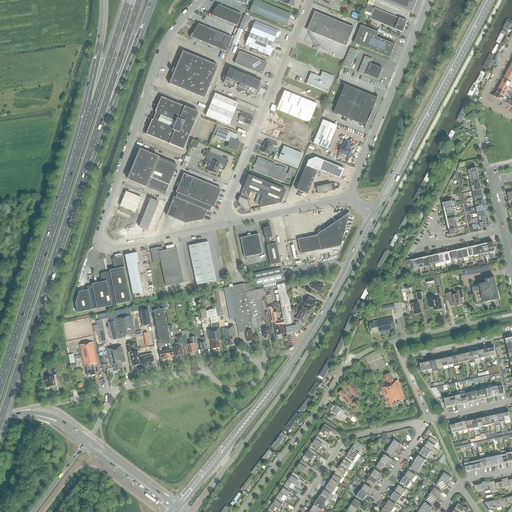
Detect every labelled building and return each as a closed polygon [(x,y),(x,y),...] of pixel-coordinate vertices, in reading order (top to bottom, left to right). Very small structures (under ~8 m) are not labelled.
[(253,0),(249,11),(285,26),(290,14),(256,0),(253,0)] [(411,14),(412,14),(417,0),(380,0),(412,13),(411,14)] [(212,15),(211,15),(237,26),(241,15),(237,13),(231,11),(228,10),(228,9),(227,9),(223,8),(223,7),(217,5),(217,6),(212,15)] [(399,18),(388,14),(374,8),(370,19),(384,25),(395,29),(401,32),(401,31),(402,30),(403,29),(404,30),(407,21),(399,18)] [(354,28),(315,12),(307,31),(346,47),(354,28)] [(255,21),(250,33),(272,43),(275,37),(276,37),(277,35),(278,36),(280,32),(255,21)] [(190,37),(226,52),(232,38),(198,24),(197,25),(198,25),(191,37),(190,36),(190,37)] [(361,25),(354,43),(389,58),(390,57),(389,57),(393,45),(395,46),(395,45),(376,37),(378,32),(361,25)] [(231,30),(237,32),(233,44),(237,45),(242,29),(232,26),(231,30)] [(245,45),(270,55),(272,51),(271,51),(271,49),(270,48),(272,43),(250,33),(245,45)] [(502,37),(495,50),(498,52),(505,38),(502,37)] [(175,68),(211,82),(217,66),(182,51),(175,68)] [(267,63),(239,51),(234,64),(262,75),(267,63)] [(490,54),(483,67),(487,69),(494,56),(490,54)] [(382,68),(370,64),(366,75),(378,80),(378,79),(378,78),(381,69),(382,69),(382,68)] [(211,82),(175,68),(169,84),(188,92),(197,96),(202,98),(204,99),(211,82)] [(229,68),(223,83),(227,85),(229,89),(233,87),(237,89),(238,93),(242,91),(246,93),(247,97),(251,95),(256,97),(262,82),(229,68)] [(322,72),(320,77),(310,73),(306,84),(327,93),(334,77),(322,72)] [(478,76),(469,93),(473,95),(483,78),(478,76)] [(511,83),(503,79),(501,84),(509,88),(511,83)] [(376,98),(341,84),(344,85),(333,113),(365,126),(364,128),(377,96),(376,98)] [(509,88),(501,84),(499,88),(506,92),(509,88)] [(506,92),(499,88),(496,92),(504,97),(506,92)] [(316,104),(284,91),(280,100),(312,114),(316,104)] [(504,97),(496,92),(494,97),(502,101),(504,97)] [(233,114),(238,103),(214,93),(210,104),(233,114)] [(145,134),(150,136),(168,144),(169,144),(183,150),(187,140),(186,140),(193,122),(194,122),(198,112),(184,107),(184,106),(184,107),(165,99),(161,97),(159,102),(155,112),(155,111),(157,112),(154,121),(151,120),(152,120),(151,120),(147,130),(145,134)] [(312,114),(280,100),(276,110),(309,123),(312,114)] [(228,125),(233,114),(210,104),(205,116),(228,125)] [(464,104),(455,122),(460,124),(469,107),(464,104)] [(241,113),(238,120),(249,125),(252,118),(241,113)] [(281,118),(277,129),(282,131),(286,120),(281,118)] [(291,122),(286,120),(282,131),(287,133),(291,122)] [(336,126),(322,120),(313,143),(327,149),(336,126)] [(279,124),(269,121),(266,129),(276,133),(279,124)] [(292,135),(296,124),(291,122),(287,133),(292,135)] [(301,126),(296,124),(292,135),(297,137),(301,126)] [(301,126),(297,137),(302,139),(306,128),(301,126)] [(218,127),(215,137),(229,143),(228,145),(232,146),(231,149),(236,151),(240,142),(235,141),(238,135),(218,127)] [(311,130),(306,128),(302,139),(307,141),(311,130)] [(452,130),(445,142),(450,144),(456,132),(452,130)] [(193,140),(190,146),(196,148),(199,142),(193,140)] [(351,142),(345,140),(342,147),(341,146),(338,153),(341,154),(341,155),(344,156),(345,155),(348,157),(349,155),(351,154),(351,152),(350,152),(351,150),(348,149),(351,142)] [(276,146),(277,143),(271,141),(270,144),(265,142),(261,152),(262,152),(262,153),(264,153),(268,155),(272,145),(276,146)] [(444,144),(435,160),(439,162),(448,146),(444,144)] [(283,146),(278,159),(296,167),(302,154),(283,146)] [(144,152),(139,150),(129,174),(127,179),(130,181),(141,185),(144,186),(150,189),(153,190),(157,191),(159,192),(159,193),(164,195),(168,184),(169,182),(171,178),(172,175),(176,165),(172,163),(171,163),(169,162),(165,160),(165,161),(162,159),(163,159),(153,155),(150,154),(147,153),(144,152)] [(225,166),(228,159),(209,151),(206,158),(210,160),(206,170),(215,174),(216,174),(217,173),(218,172),(218,171),(216,170),(219,164),(225,166)] [(185,155),(182,165),(187,167),(190,157),(185,155)] [(274,164),(258,157),(252,170),(284,183),(287,174),(284,173),(286,169),(279,166),(278,167),(274,165),(274,164)] [(343,168),(338,167),(315,157),(307,160),(296,189),(307,194),(316,171),(340,180),(342,174),(344,169),(343,168)] [(432,165),(418,190),(423,192),(436,168),(432,165)] [(467,170),(468,175),(477,173),(476,168),(473,169),(472,166),(466,167),(466,171),(467,170)] [(209,212),(211,207),(213,208),(221,189),(217,187),(216,188),(213,187),(214,187),(208,185),(205,184),(206,183),(198,180),(198,181),(195,179),(190,177),(187,176),(187,175),(183,174),(175,193),(177,193),(175,198),(206,211),(209,212)] [(242,188),(243,188),(250,191),(258,195),(261,196),(262,196),(259,203),(260,208),(280,203),(280,204),(285,190),(248,175),(242,188)] [(339,185),(338,188),(335,189),(334,183),(316,187),(317,192),(312,193),(317,193),(317,194),(335,190),(338,188),(340,185),(339,185)] [(240,205),(239,206),(241,208),(241,207),(244,211),(250,210),(248,200),(247,200),(250,191),(243,188),(239,197),(237,202),(240,205)] [(141,198),(125,191),(119,206),(135,213),(141,198)] [(417,191),(412,201),(416,203),(421,193),(417,191)] [(203,220),(206,211),(175,198),(174,197),(166,216),(185,223),(203,220)] [(150,198),(148,203),(156,207),(158,202),(150,198)] [(446,202),(442,203),(444,209),(455,206),(457,206),(463,204),(462,202),(462,201),(456,202),(455,201),(452,201),(451,198),(445,199),(446,202)] [(148,203),(146,208),(154,211),(156,207),(148,203)] [(411,207),(398,228),(402,230),(414,209),(411,207)] [(146,208),(144,212),(153,216),(154,211),(146,208)] [(144,212),(142,217),(151,221),(153,216),(144,212)] [(340,246),(343,236),(346,222),(349,213),(317,234),(317,235),(297,239),(300,254),(320,250),(320,251),(340,246)] [(123,230),(127,218),(124,217),(119,228),(123,230)] [(142,217),(140,222),(149,225),(151,221),(142,217)] [(140,222),(138,226),(147,230),(149,225),(140,222)] [(270,227),(263,228),(265,239),(270,265),(280,263),(276,243),(270,244),(269,238),(272,237),(270,227)] [(247,237),(240,238),(244,258),(262,254),(258,235),(258,234),(251,236),(251,235),(250,235),(250,236),(247,236),(247,237)] [(395,234),(389,246),(393,248),(399,236),(395,234)] [(208,242),(188,246),(196,285),(216,281),(208,242)] [(165,286),(184,283),(176,248),(163,251),(162,247),(150,249),(153,263),(160,262),(165,286)] [(387,249),(377,265),(381,267),(390,251),(387,249)] [(132,294),(142,292),(136,263),(138,262),(136,252),(124,255),(132,294)] [(109,270),(109,271),(116,305),(131,302),(124,267),(121,256),(114,257),(112,260),(114,269),(109,270)] [(414,269),(419,268),(417,259),(411,260),(412,264),(409,265),(410,271),(414,270),(414,269)] [(298,331),(299,329),(302,324),(302,325),(306,319),(290,310),(289,305),(288,298),(285,294),(285,293),(284,286),(283,283),(282,280),(280,268),(252,274),(254,284),(258,285),(275,282),(276,285),(283,320),(284,325),(285,333),(298,331)] [(91,284),(91,285),(96,309),(116,305),(109,271),(102,273),(100,276),(101,282),(91,284)] [(374,272),(368,284),(372,286),(378,274),(374,272)] [(439,277),(434,279),(438,295),(443,294),(439,277)] [(475,305),(483,303),(499,299),(494,277),(491,278),(490,277),(484,279),(485,283),(479,284),(479,285),(471,287),(475,305)] [(320,293),(324,286),(313,281),(310,288),(320,293)] [(248,283),(243,284),(245,292),(255,290),(254,287),(253,287),(252,287),(251,286),(249,285),(248,283)] [(246,342),(253,341),(251,330),(253,329),(250,319),(245,292),(243,284),(232,286),(232,284),(228,285),(238,333),(242,333),(242,331),(244,331),(246,342)] [(77,313),(96,309),(91,285),(86,286),(85,289),(85,290),(79,292),(75,303),(77,313)] [(296,289),(292,287),(291,290),(304,296),(307,291),(298,286),(296,289)] [(366,288),(361,300),(365,301),(370,290),(366,288)] [(266,328),(262,329),(264,338),(271,337),(269,327),(268,328),(268,327),(270,326),(267,315),(266,311),(263,312),(261,299),(264,298),(263,289),(262,289),(245,292),(250,319),(261,316),(262,321),(264,320),(266,328)] [(457,294),(454,295),(457,305),(462,304),(461,297),(464,296),(462,290),(457,291),(457,294)] [(451,306),(457,305),(454,295),(451,296),(451,293),(445,294),(446,300),(449,299),(451,306)] [(312,309),(316,300),(308,296),(303,304),(312,309)] [(435,300),(434,296),(428,297),(430,307),(434,307),(435,310),(442,308),(439,299),(435,300)] [(359,300),(354,311),(358,313),(363,302),(359,300)] [(419,302),(411,304),(414,315),(421,313),(419,302)] [(152,312),(158,342),(170,340),(170,338),(175,337),(172,325),(167,326),(163,304),(159,305),(160,309),(156,310),(154,303),(146,305),(148,313),(152,312)] [(276,321),(277,321),(275,312),(272,313),(271,307),(267,307),(270,322),(276,321)] [(290,310),(306,319),(310,312),(302,307),(299,311),(296,310),(297,309),(293,307),(290,310)] [(135,335),(133,328),(131,315),(129,308),(113,311),(115,320),(110,322),(108,322),(112,340),(135,335)] [(211,349),(212,349),(220,347),(218,341),(221,341),(219,327),(218,327),(215,309),(205,311),(205,308),(199,310),(201,319),(209,318),(211,329),(206,330),(208,341),(210,340),(211,349)] [(150,324),(147,309),(140,311),(142,326),(150,324)] [(351,315),(344,331),(349,334),(356,317),(351,315)] [(379,334),(395,331),(392,317),(373,321),(373,323),(369,324),(371,333),(379,332),(379,334)] [(284,325),(283,320),(277,321),(276,321),(276,325),(274,326),(277,339),(281,338),(280,335),(284,334),(282,325),(284,325)] [(232,337),(235,337),(233,326),(221,328),(223,339),(224,339),(225,346),(233,345),(232,337)] [(188,353),(194,352),(195,352),(193,343),(196,343),(195,336),(189,337),(190,341),(187,342),(186,340),(184,331),(180,331),(181,335),(183,345),(183,346),(186,346),(186,349),(187,348),(188,353)] [(175,357),(182,356),(183,356),(181,346),(183,345),(181,335),(175,337),(177,346),(173,347),(175,357)] [(343,335),(333,354),(337,356),(347,337),(343,335)] [(168,349),(165,350),(167,360),(170,359),(170,358),(173,358),(171,349),(170,345),(171,345),(170,340),(165,341),(165,344),(167,343),(168,349)] [(158,348),(159,351),(160,360),(167,359),(167,360),(165,350),(164,346),(163,346),(163,344),(164,344),(163,341),(157,342),(158,348)] [(78,345),(78,346),(83,366),(84,370),(85,369),(86,376),(91,375),(92,376),(93,375),(94,374),(95,374),(93,365),(97,364),(92,342),(78,345)] [(137,351),(132,352),(131,344),(126,345),(128,353),(130,352),(133,366),(139,365),(137,351)] [(106,349),(108,357),(110,366),(111,369),(112,368),(113,372),(123,370),(121,364),(125,362),(121,346),(106,349)] [(144,348),(147,363),(153,362),(151,353),(148,354),(146,347),(144,348)] [(333,362),(328,359),(317,378),(322,381),(333,362)] [(418,372),(427,370),(425,361),(419,363),(420,366),(416,369),(418,372)] [(56,375),(56,374),(54,366),(50,367),(49,365),(46,366),(46,368),(48,377),(42,378),(45,387),(55,385),(53,376),(56,375)] [(60,375),(59,375),(60,383),(72,381),(69,365),(64,366),(65,371),(60,372),(60,375)] [(392,380),(389,373),(383,376),(386,382),(387,384),(380,388),(387,406),(405,398),(397,380),(393,382),(392,380)] [(316,382),(309,393),(312,396),(319,385),(316,382)] [(352,393),(354,396),(352,398),(356,403),(358,401),(357,398),(362,397),(350,383),(346,387),(351,393),(352,393)] [(338,393),(340,396),(338,398),(341,401),(343,400),(347,404),(351,401),(342,390),(338,393)] [(451,406),(449,397),(449,395),(443,396),(446,407),(451,406)] [(308,397),(298,411),(301,414),(311,400),(308,397)] [(334,406),(330,403),(327,408),(344,421),(347,416),(344,413),(346,410),(342,406),(341,407),(339,406),(338,406),(336,405),(334,406)] [(296,414),(288,425),(291,428),(299,417),(296,414)] [(332,429),(325,424),(317,436),(324,441),(332,429)] [(411,429),(405,429),(412,439),(414,434),(411,429)] [(282,432),(270,447),(274,450),(285,435),(282,432)] [(317,436),(309,448),(316,453),(322,444),(327,447),(329,444),(324,441),(317,436)] [(389,446),(398,451),(400,449),(399,448),(401,444),(394,439),(389,446)] [(424,444),(422,446),(431,452),(435,445),(428,440),(425,444),(424,444)] [(350,449),(358,454),(360,456),(364,451),(361,449),(363,446),(355,441),(350,449)] [(396,454),(398,451),(389,446),(385,452),(393,457),(395,453),(396,454)] [(431,452),(422,446),(420,449),(422,450),(419,453),(426,458),(431,452)] [(309,448),(301,460),(308,465),(314,456),(319,459),(321,456),(316,453),(309,448)] [(269,449),(261,459),(265,462),(273,452),(269,449)] [(353,462),(358,454),(350,449),(345,457),(353,462)] [(500,452),(501,455),(503,464),(508,463),(506,454),(505,450),(500,451),(500,452)] [(380,461),(388,466),(390,464),(389,463),(391,459),(384,454),(380,461)] [(412,461),(421,467),(425,460),(418,455),(415,459),(414,458),(412,461)] [(353,462),(345,457),(340,464),(348,469),(353,462)] [(300,477),(308,465),(301,460),(293,472),(300,477)] [(259,461),(251,473),(255,476),(264,464),(259,461)] [(386,469),(388,466),(380,461),(375,467),(383,472),(385,468),(386,469)] [(421,467),(412,461),(411,463),(412,464),(409,468),(417,473),(421,467)] [(343,477),(348,469),(340,464),(337,469),(332,466),(330,468),(335,472),(343,477)] [(370,475),(378,481),(380,478),(379,477),(381,474),(374,469),(370,475)] [(404,473),(402,476),(411,481),(415,475),(408,470),(405,474),(404,473)] [(305,481),(300,477),(293,472),(285,485),(292,489),(298,480),(303,483),(305,481)] [(335,472),(330,479),(338,484),(343,477),(335,472)] [(444,473),(439,479),(448,485),(450,482),(448,481),(451,477),(444,473)] [(251,474),(240,490),(243,492),(254,477),(251,474)] [(378,481),(370,475),(366,482),(373,487),(375,483),(377,484),(378,481)] [(407,488),(411,481),(402,476),(401,478),(402,479),(399,483),(407,488)] [(335,489),(338,484),(330,479),(325,487),(335,493),(336,490),(335,489)] [(446,487),(448,485),(439,479),(435,486),(442,490),(445,487),(446,487)] [(506,487),(504,479),(502,479),(502,482),(494,483),(494,481),(489,482),(490,490),(506,487)] [(490,490),(489,482),(474,486),(477,491),(484,489),(485,491),(490,490)] [(360,490),(369,496),(370,493),(369,492),(372,488),(364,484),(360,490)] [(285,485),(277,497),(284,502),(290,492),(295,496),(297,493),(292,489),(285,485)] [(394,488),(393,490),(401,496),(405,490),(398,485),(396,489),(394,488)] [(335,493),(325,487),(320,494),(328,499),(330,501),(335,493)] [(434,487),(430,494),(438,499),(440,497),(439,496),(441,492),(434,487)] [(367,498),(369,496),(360,490),(356,497),(363,501),(366,497),(367,498)] [(397,503),(399,500),(402,502),(405,499),(401,496),(393,490),(391,493),(392,494),(390,498),(397,503)] [(238,492),(230,504),(232,506),(241,494),(238,492)] [(323,507),(328,499),(320,494),(315,502),(323,507)] [(438,499),(430,494),(425,500),(433,505),(435,501),(436,502),(438,499)] [(511,496),(500,499),(501,507),(507,506),(506,503),(511,502),(511,496)] [(277,497),(269,509),(273,511),(277,511),(282,504),(287,508),(289,505),(284,502),(277,497)] [(350,505),(359,511),(361,508),(359,507),(362,503),(354,498),(350,505)] [(500,499),(485,502),(483,504),(488,511),(490,510),(488,508),(495,506),(496,508),(501,507),(500,499)] [(385,503),(383,505),(391,511),(396,504),(388,500),(386,503),(385,503)] [(431,507),(424,502),(421,500),(418,504),(421,506),(420,509),(425,511),(429,511),(430,511),(429,511),(431,507)] [(319,511),(323,507),(315,502),(310,509),(314,511),(319,511)] [(454,506),(452,509),(457,511),(462,511),(463,511),(465,511),(466,511),(469,509),(465,507),(464,508),(458,503),(455,507),(454,506)]
